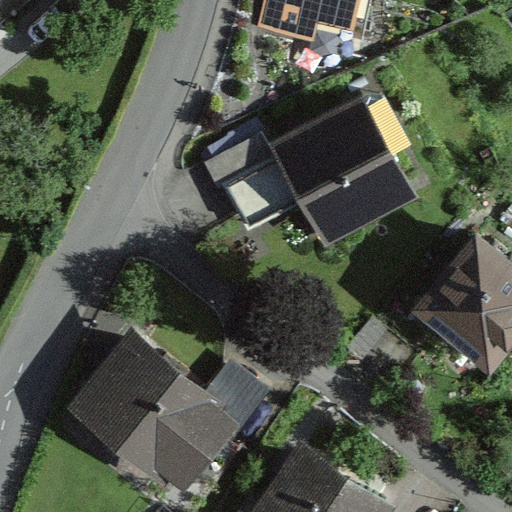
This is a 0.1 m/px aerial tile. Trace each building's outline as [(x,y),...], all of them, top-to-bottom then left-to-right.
[(0,0),(0,24),(29,0),(0,0)] [(361,24),(365,0),(264,0),(260,25),(313,35),(316,16),(361,24)] [(374,91),(365,76),(269,128),(279,146),(227,175),(250,217),(303,188),(328,232),(424,180),(395,127),(410,119),(390,82),(374,91)] [(497,367),(511,348),(511,228),(478,202),(404,294),(497,367)] [(221,369),(139,309),(76,393),(176,467),(179,463),(195,475),(242,413),(250,419),(280,378),(238,346),(221,369)] [(389,511),(402,492),(298,425),(240,511),(389,511)]
